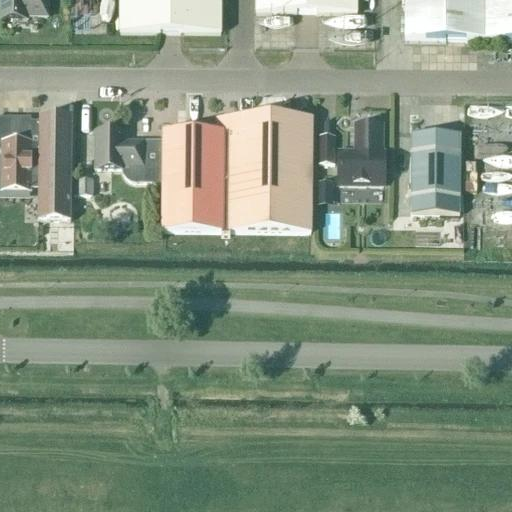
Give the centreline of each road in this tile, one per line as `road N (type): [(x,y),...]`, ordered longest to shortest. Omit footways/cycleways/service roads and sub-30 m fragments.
road 1 (tertiary): [(0,349),(511,358)]
road 2 (unclassified): [(0,80),(511,83)]
